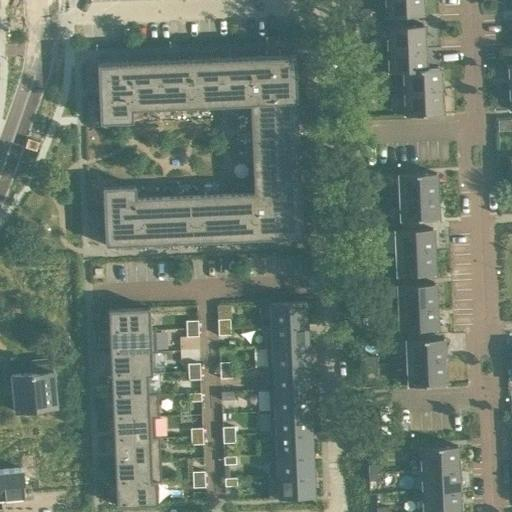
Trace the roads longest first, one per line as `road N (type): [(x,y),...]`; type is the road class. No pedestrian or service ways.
road 1 (residential): [(492,511),(471,0)]
road 2 (residential): [(329,284),(315,24),(297,4)]
road 3 (residential): [(297,4),(41,18)]
road 4 (residential): [(329,284),(87,294)]
road 5 (residential): [(337,511),(329,284)]
road 6 (residential): [(0,173),(32,80),(41,18)]
